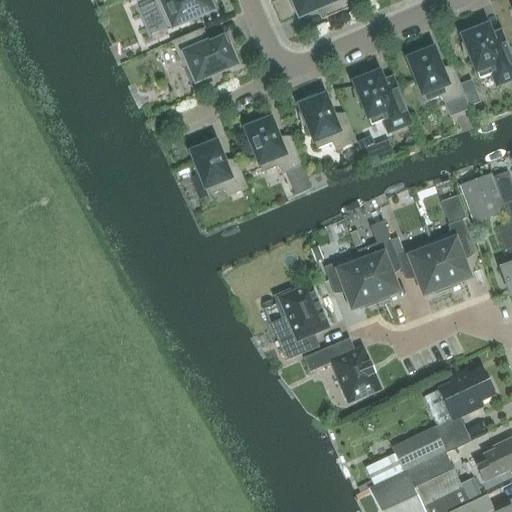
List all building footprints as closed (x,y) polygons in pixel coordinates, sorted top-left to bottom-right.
[(153,0),(155,3),(141,9),(152,35),(166,29),(166,31),(199,17),(201,22),(218,15),(212,0),(153,0)] [(349,0),(289,0),(295,14),(298,13),(300,17),(321,8),(326,19),(353,7),(349,0)] [(498,82),(511,76),(511,57),(508,48),(497,53),(487,28),(480,31),(478,26),(460,33),(465,44),(462,45),(465,57),(470,56),(479,80),(494,74),(498,80),(498,82)] [(185,71),(194,90),(211,83),(209,77),(235,66),(227,48),(226,48),(222,39),(206,46),(200,31),(172,43),(184,71),(185,71)] [(464,97),(454,71),(443,76),(433,51),(426,54),(423,49),(407,59),(408,61),(425,104),(440,98),(444,103),(444,105),(464,97)] [(390,128),(410,120),(400,95),(389,99),(379,74),(372,77),(370,72),(352,79),(357,91),(354,92),(356,104),(361,103),(371,127),(386,121),(390,127),(390,128)] [(336,152),(356,144),(346,118),(335,123),(325,97),(317,100),(315,96),(299,105),(300,107),(302,114),(299,115),(302,127),(307,126),(317,150),(332,144),(335,150),(336,152)] [(281,173),(282,175),(302,167),(292,141),(280,146),(270,121),(263,124),(261,119),(244,126),(263,174),(278,168),(281,173)] [(247,190),(237,165),(226,169),(216,144),(209,147),(206,142),(190,152),(191,154),(208,197),(223,191),(227,197),(227,198),(247,190)] [(472,226),(504,214),(490,175),(475,180),(458,186),(472,226)] [(450,234),(429,242),(447,290),(459,286),(458,283),(468,279),(461,258),(474,253),(462,221),(447,227),(450,234)] [(511,296),(511,295),(511,227),(510,223),(498,228),(506,251),(507,250),(511,263),(511,265),(501,270),(511,296)] [(361,264),(377,304),(388,300),(387,297),(397,293),(389,273),(400,268),(396,255),(390,239),(376,244),(381,256),(361,264)] [(429,242),(396,255),(400,268),(404,279),(416,275),(424,296),(434,292),(435,295),(447,290),(429,242)] [(358,256),(324,269),(333,294),(344,289),(352,310),(362,306),(363,310),(377,304),(361,264),(358,256)] [(278,342),(286,362),(319,348),(313,335),(327,329),(310,288),(292,295),(290,290),(274,298),(282,318),(287,316),(295,335),(278,342)] [(335,346),(304,359),(309,373),(331,364),(349,404),(380,391),(373,375),(374,375),(370,364),(369,365),(362,350),(340,359),(335,346)] [(454,384),(439,391),(453,421),(481,407),(479,403),(493,396),(492,393),(494,392),(489,380),(486,382),(481,371),(468,377),(466,372),(451,379),(454,384)] [(432,429),(391,449),(402,472),(444,453),(432,429)] [(487,464),(477,469),(484,483),(494,479),(511,470),(511,439),(500,445),(502,448),(483,456),(487,464)] [(405,472),(368,490),(378,511),(451,511),(482,497),(473,479),(460,486),(445,454),(405,473),(405,472)] [(511,511),(511,505),(510,507),(508,503),(492,511),(511,511)]
